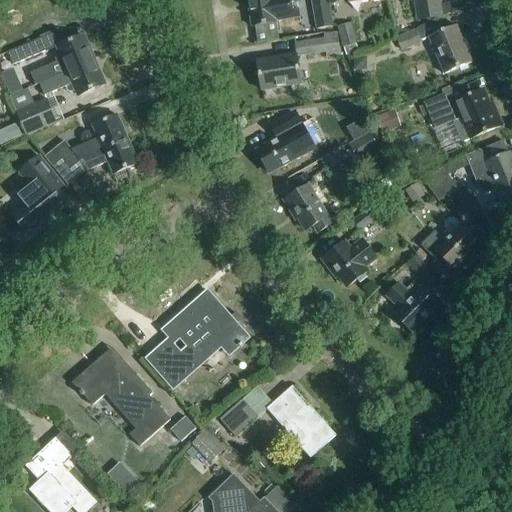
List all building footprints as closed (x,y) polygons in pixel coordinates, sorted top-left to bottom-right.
[(275,22),(299,18),(296,0),(246,0),(251,28),(276,24),(275,22)] [(332,29),(328,6),(326,0),(310,0),(317,32),(332,29)] [(406,0),(407,3),(415,2),(418,23),(442,19),(438,0),(406,0)] [(343,50),(356,46),(350,25),(338,28),(343,50)] [(470,65),(455,28),(455,27),(427,38),(443,76),(470,65)] [(416,32),(396,40),(388,44),(393,56),(421,44),(416,32)] [(304,38),(305,44),(295,46),(297,60),(326,55),(327,60),(340,58),(337,33),(304,38)] [(29,76),(33,87),(40,84),(92,62),(82,38),(65,45),(57,49),(62,61),(29,76)] [(358,55),(356,47),(344,50),(346,58),(358,55)] [(261,91),(300,86),(296,57),(256,63),(261,91)] [(92,62),(40,84),(45,97),(72,86),(78,98),(103,87),(92,62)] [(431,127),(452,118),(463,143),(500,128),(495,115),(491,114),(482,92),(454,103),(446,106),(442,96),(422,104),(431,127)] [(27,138),(56,125),(46,101),(17,114),(27,138)] [(276,143),(256,154),(267,175),(309,152),(316,149),(296,113),(269,127),(276,139),(276,143)] [(91,128),(102,152),(126,141),(116,117),(91,128)] [(368,121),(351,122),(352,138),(369,136),(368,121)] [(6,131),(12,144),(23,139),(17,126),(6,131)] [(368,137),(350,146),(357,160),(375,150),(368,137)] [(102,153),(81,162),(87,169),(85,171),(86,175),(107,166),(112,177),(137,166),(126,141),(102,152),(102,153)] [(46,160),(53,167),(60,161),(68,170),(77,163),(80,161),(64,143),(46,160)] [(342,151),(321,162),(326,172),(345,161),(347,161),(342,151)] [(466,160),(481,194),(485,192),(487,197),(496,192),(501,204),(511,198),(511,162),(509,156),(486,166),(481,153),(466,160)] [(17,175),(29,189),(19,197),(24,204),(19,208),(9,216),(27,239),(45,225),(43,223),(63,207),(53,195),(61,188),(38,159),(17,175)] [(60,161),(53,167),(69,186),(85,171),(87,169),(81,162),(80,161),(77,163),(68,170),(60,161)] [(453,165),(444,170),(445,174),(448,178),(457,174),(453,165)] [(469,207),(457,190),(448,178),(445,174),(443,170),(424,183),(438,203),(447,196),(459,214),(469,207)] [(406,191),(413,204),(426,196),(419,184),(406,191)] [(327,204),(319,209),(307,189),(284,204),(290,214),(294,214),(306,233),(313,229),(317,235),(330,227),(325,219),(333,215),(335,211),(330,205),(327,204)] [(360,233),(381,217),(373,208),(353,223),(360,233)] [(448,234),(452,238),(445,245),(434,234),(419,248),(434,263),(439,258),(456,274),(465,265),(463,263),(479,246),(461,228),(461,229),(453,220),(449,220),(444,224),(444,229),(448,234)] [(366,276),(362,271),(378,260),(362,240),(347,251),(343,246),(322,263),(329,272),(334,272),(347,290),(366,276)] [(421,251),(416,255),(418,257),(426,267),(431,262),(421,251)] [(423,283),(432,275),(426,267),(418,257),(409,265),(423,283)] [(430,321),(439,311),(412,285),(403,293),(397,287),(385,299),(397,310),(392,316),(411,336),(421,325),(422,326),(429,320),(430,321)] [(232,317),(229,319),(207,293),(161,333),(173,346),(179,341),(198,362),(220,343),(232,356),(248,341),(239,330),(242,328),(242,323),(237,317),(232,317)] [(145,361),(168,388),(182,376),(158,349),(145,361)] [(139,449),(170,422),(152,401),(154,399),(125,366),(116,374),(101,358),(71,385),(91,407),(104,396),(134,431),(128,437),(139,449)] [(311,461),(336,438),(315,414),(313,416),(290,391),(267,412),(311,461)] [(237,438),(258,419),(243,402),(222,421),(237,438)] [(187,436),(196,428),(182,413),(173,421),(187,436)] [(226,449),(203,430),(196,437),(198,439),(191,445),(208,463),(210,465),(226,449)] [(54,441),(47,448),(25,469),(39,484),(29,493),(46,511),(68,511),(71,509),(73,511),(88,511),(95,505),(61,469),(71,460),(54,441)] [(122,462),(109,473),(127,492),(139,481),(122,462)] [(233,477),(207,501),(209,511),(274,511),(263,500),(259,504),(233,477)]
